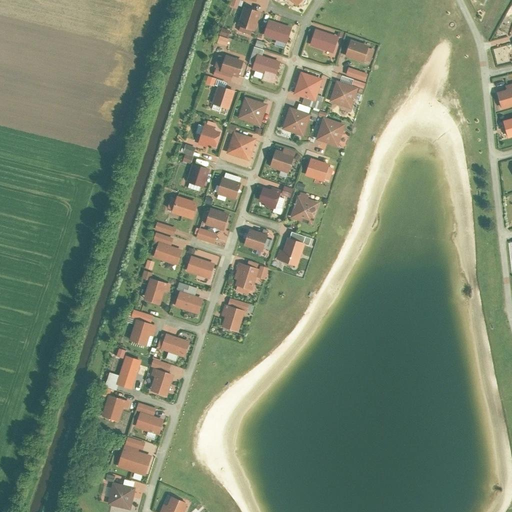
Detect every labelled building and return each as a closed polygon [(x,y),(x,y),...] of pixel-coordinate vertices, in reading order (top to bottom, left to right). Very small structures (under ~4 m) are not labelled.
[(258,13),(244,9),(237,30),(251,34),(258,13)] [(290,29),(270,22),(265,35),(286,42),(290,29)] [(218,44),(227,46),(231,30),(221,28),(218,44)] [(337,37),(317,31),(312,45),(333,52),(337,37)] [(368,47),(350,41),(346,57),(363,62),(368,47)] [(279,62),(258,56),(253,70),(275,77),(279,62)] [(242,61),(224,57),(220,73),(237,78),(242,61)] [(365,82),(368,74),(348,67),(346,76),(365,82)] [(318,80),(301,74),(295,90),(312,97),(318,80)] [(356,88),(338,84),(334,101),(352,105),(356,88)] [(233,92),(218,87),(211,109),(219,111),(221,107),(227,109),(233,92)] [(511,88),(500,92),(504,108),(511,106),(511,88)] [(263,106),(246,101),(242,118),(259,122),(263,106)] [(306,118),(288,114),(284,131),(302,135),(306,118)] [(340,126),(323,122),(319,139),(337,143),(340,126)] [(220,134),(202,129),(198,146),(216,151),(220,134)] [(252,139),(235,135),(230,152),(248,156),(252,139)] [(185,144),(183,153),(193,156),(196,148),(185,144)] [(293,156),(275,152),(271,169),(289,173),(293,156)] [(191,164),(193,157),(185,155),(183,161),(191,164)] [(329,164),(311,160),(307,177),(325,181),(329,164)] [(208,173),(191,167),(185,184),(202,189),(208,173)] [(237,184),(220,180),(216,197),(234,201),(237,184)] [(284,186),(281,194),(290,198),(293,189),(284,186)] [(280,193),(262,190),(258,207),(276,210),(280,193)] [(196,202),(179,197),(174,213),(191,219),(196,202)] [(312,203),(295,199),(292,216),(309,220),(312,203)] [(229,215),(211,210),(207,227),(224,231),(229,215)] [(157,222),(155,230),(174,236),(177,227),(157,222)] [(266,236),(249,230),(244,247),(261,252),(266,236)] [(283,257),(298,262),(303,245),(289,240),(283,257)] [(178,250),(161,244),(157,257),(174,263),(178,250)] [(212,265),(192,258),(188,271),(208,277),(212,265)] [(152,270),(155,262),(148,260),(146,268),(152,270)] [(256,270),(242,266),(237,283),(251,287),(256,270)] [(144,270),(142,278),(147,280),(150,272),(144,270)] [(166,286),(149,281),(145,298),(162,302),(166,286)] [(200,300),(182,294),(177,306),(195,312),(200,300)] [(243,312),(226,307),(224,311),(228,313),(224,324),(238,329),(243,312)] [(153,326),(136,321),(131,338),(148,343),(153,326)] [(186,342),(169,336),(164,353),(181,358),(186,342)] [(140,362),(127,358),(119,385),(132,389),(140,362)] [(171,376),(153,372),(149,389),(167,393),(171,376)] [(128,402),(110,397),(106,414),(120,417),(122,408),(126,409),(128,402)] [(159,420),(140,415),(137,427),(156,434),(159,420)] [(145,458),(128,454),(124,471),(142,475),(145,458)] [(132,492),(115,487),(110,504),(128,509),(132,492)] [(169,500),(162,511),(182,511),(184,508),(169,500)]
